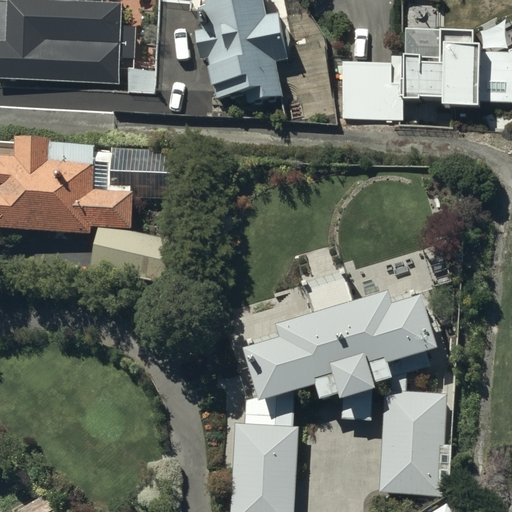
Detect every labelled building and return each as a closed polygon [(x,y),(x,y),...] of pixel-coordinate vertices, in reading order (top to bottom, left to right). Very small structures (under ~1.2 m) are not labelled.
[(0,77),(120,81),(120,57),(136,58),(137,23),(122,23),(123,2),(106,2),(106,0),(89,0),(89,1),(82,1),(81,0),(12,0),(12,1),(0,1),(0,77)] [(284,101),(278,65),(289,63),(280,14),(267,16),(264,0),(206,0),(208,8),(198,10),(200,25),(204,25),(205,31),(195,33),(200,63),(208,61),(212,87),(217,86),(219,98),(243,94),(245,107),(284,101)] [(482,51),(482,42),(474,41),(474,27),(406,27),(406,55),(393,55),(393,60),(343,60),(343,118),(386,118),(386,122),(393,122),(393,119),(404,120),(404,97),(421,97),(421,94),(444,94),(444,104),(480,104),(480,101),(511,101),(511,48),(509,50),(482,51)] [(129,69),(128,90),(152,91),(153,70),(129,69)] [(0,226),(90,229),(91,223),(133,223),(133,196),(196,198),(197,149),(114,147),(114,151),(100,151),(100,143),(58,142),(58,135),(21,134),(21,140),(0,139),(0,226)] [(102,226),(93,268),(179,285),(188,244),(102,226)] [(230,511),(295,511),(300,426),(294,426),(295,390),(317,382),(322,397),(341,392),(343,396),(343,418),(372,419),(373,387),(377,386),(375,381),(393,375),(392,390),(385,389),(380,492),(442,495),(443,488),(449,488),(450,445),(446,445),(447,392),(421,392),(421,390),(418,390),(419,380),(408,381),(407,372),(427,366),(429,371),(441,367),(447,357),(428,290),(436,288),(425,250),(355,270),(352,261),(338,265),(332,245),(296,255),(305,285),(274,294),(275,298),(221,313),(247,392),(246,423),(228,422),(227,437),(235,437),(230,511)] [(430,511),(453,511),(447,502),(430,511)]
